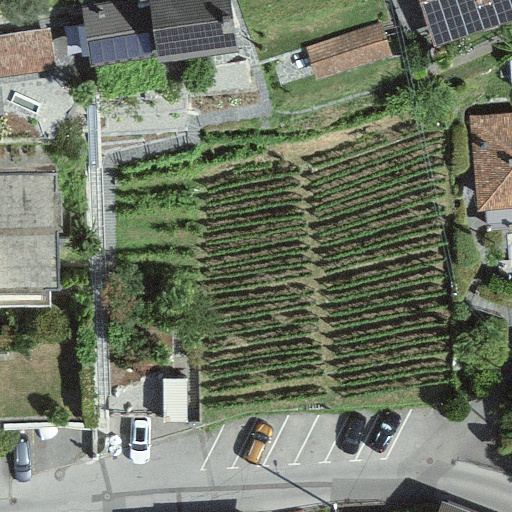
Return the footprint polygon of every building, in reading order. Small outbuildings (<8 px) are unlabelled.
[(120,0),(80,6),(89,66),(156,56),(157,64),(236,52),(228,0),(120,0)] [(511,0),(416,0),(434,50),(511,23),(511,0)] [(477,212),(511,209),(511,111),(468,115),(477,212)] [(0,308),(48,307),(48,291),(57,291),(55,175),(0,175),(0,308)] [(466,511),(442,502),(438,511),(466,511)]
